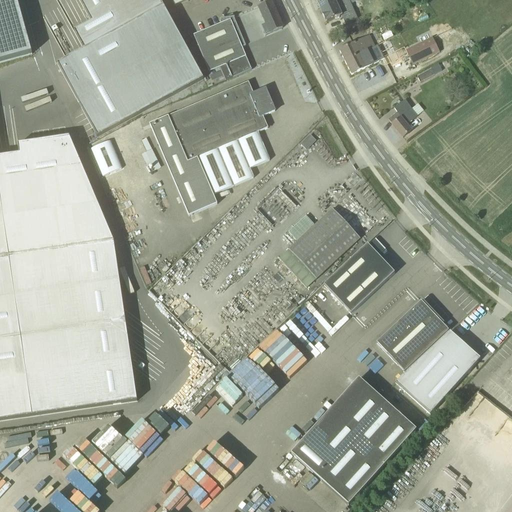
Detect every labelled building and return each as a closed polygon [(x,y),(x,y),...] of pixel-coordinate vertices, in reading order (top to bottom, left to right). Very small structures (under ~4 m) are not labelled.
[(0,0),(0,63),(32,55),(17,0),(0,0)] [(159,0),(79,0),(92,23),(74,33),(84,50),(58,65),(98,138),(204,80),(159,0)] [(315,0),(320,10),(343,0),(315,0)] [(349,0),(343,0),(320,10),(326,23),(341,16),(342,18),(345,24),(357,19),(349,0)] [(282,28),(276,15),(271,2),(258,8),(265,24),(261,25),(265,36),(282,28)] [(194,37),(210,74),(221,69),(226,81),(252,70),(242,48),(246,47),(232,16),(220,21),(221,25),(194,37)] [(382,36),(384,41),(393,37),(391,32),(382,36)] [(370,37),(348,47),(340,51),(345,63),(371,50),(375,48),(370,37)] [(406,51),(408,56),(413,67),(440,54),(432,38),(406,51)] [(351,75),(360,71),(381,61),(378,54),(374,56),(371,50),(345,63),(351,75)] [(431,70),(417,77),(420,84),(435,76),(431,70)] [(189,219),(218,206),(214,198),(252,182),(248,172),(270,162),(258,133),(268,129),(263,117),(275,112),(271,104),(273,103),(271,97),(269,97),(265,90),(256,93),(251,82),(168,117),(148,126),(189,219)] [(397,113),(388,120),(403,138),(411,131),(407,125),(417,117),(412,110),(405,100),(393,109),(397,113)] [(77,101),(39,116),(47,137),(77,125),(80,132),(88,129),(77,101)] [(0,195),(9,258),(114,244),(114,243),(69,138),(17,145),(19,155),(0,157),(0,195)] [(111,140),(89,149),(102,179),(123,169),(111,140)] [(306,151),(311,147),(305,140),(300,145),(306,151)] [(143,154),(149,172),(161,168),(154,149),(143,154)] [(0,259),(9,258),(0,195),(0,259)] [(353,246),(360,239),(329,206),(331,205),(327,200),(318,209),(325,216),(288,251),(316,280),(353,246)] [(288,232),(297,242),(315,225),(305,215),(288,232)] [(9,258),(21,337),(110,324),(123,307),(114,244),(9,258)] [(395,274),(367,245),(324,286),(351,315),(395,274)] [(9,258),(0,259),(0,421),(32,417),(21,337),(9,258)] [(186,327),(149,291),(139,301),(176,338),(186,327)] [(448,331),(442,324),(443,323),(423,302),(422,303),(421,302),(377,344),(404,373),(448,331)] [(21,337),(32,417),(137,402),(132,366),(114,352),(126,336),(110,324),(21,337)] [(480,360),(450,332),(395,384),(430,415),(480,360)] [(283,382),(306,360),(281,336),(271,346),(267,343),(239,370),(250,380),(269,362),(270,363),(279,354),(288,364),(276,376),(283,382)] [(415,432),(359,380),(291,454),(348,506),(415,432)] [(134,417),(116,435),(125,444),(143,426),(134,417)] [(195,447),(224,473),(242,452),(213,427),(195,447)] [(134,460),(103,428),(95,436),(127,467),(134,460)] [(0,455),(8,463),(24,446),(15,438),(0,454),(0,455)] [(57,470),(127,470),(98,442),(90,442),(77,455),(77,464),(70,457),(56,458),(50,464),(57,470)] [(299,468),(293,472),(300,481),(305,477),(299,468)] [(82,503),(88,495),(65,476),(60,474),(53,483),(65,493),(57,490),(49,499),(42,497),(36,503),(35,508),(39,511),(62,511),(63,511),(52,503),(63,507),(70,498),(63,493),(67,494),(81,506),(82,503)] [(155,500),(160,504),(173,491),(168,486),(155,500)]
